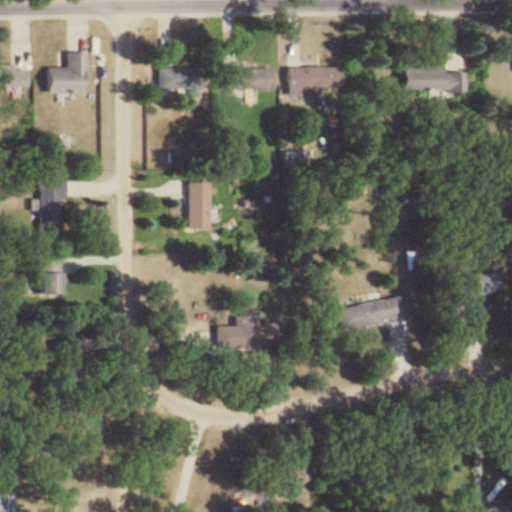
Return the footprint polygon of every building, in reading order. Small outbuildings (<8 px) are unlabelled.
[(42,91),(79,91),(79,51),(60,51),(60,66),(42,66),(42,91)] [(440,87),(440,92),(461,92),(460,68),(439,69),(439,62),(397,62),(397,87),(440,87)] [(0,85),(21,85),(21,64),(0,64),(0,85)] [(282,65),(282,93),(296,93),(296,86),(337,85),(336,64),(282,65)] [(153,65),(153,86),(196,86),(197,66),(153,65)] [(266,66),(218,66),(218,87),(266,87),(266,66)] [(33,178),(32,230),(57,231),(57,179),(33,178)] [(182,180),(182,226),(204,226),(204,180),(182,180)] [(32,294),(54,294),(54,254),(32,254),(32,294)] [(491,289),(486,268),(446,278),(451,299),(491,289)] [(399,316),(395,295),(330,307),(334,328),(399,316)] [(212,345),(272,345),(271,317),(230,318),(230,324),(211,324),(212,345)] [(52,370),(46,371),(49,389),(78,385),(71,337),(48,340),(52,370)] [(0,511),(8,511),(8,498),(0,497),(0,511)] [(505,511),(505,502),(484,502),(483,511),(505,511)]
